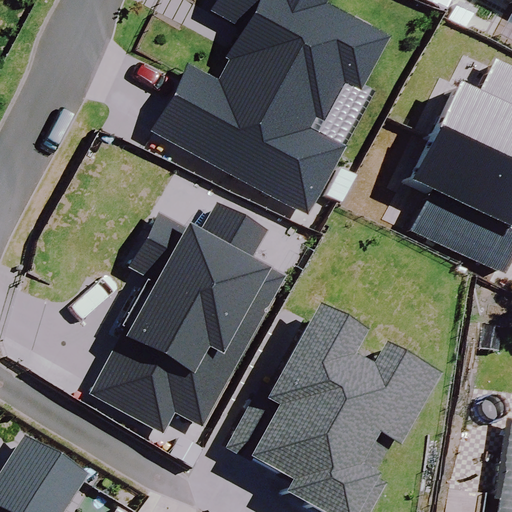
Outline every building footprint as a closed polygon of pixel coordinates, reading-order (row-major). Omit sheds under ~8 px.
[(217,0),(209,16),(238,32),(209,83),(184,69),(149,133),(300,216),(363,103),(351,97),(383,41),(320,7),(324,0),(217,0)] [(511,0),(497,0),(511,8),(511,0)] [(472,102),(451,92),(405,188),(424,197),(407,233),(500,277),(511,250),(511,232),(511,229),(511,76),(489,66),(472,102)] [(167,418),(194,433),(279,279),(245,260),(260,233),(213,207),(194,241),(155,219),(127,270),(149,282),(85,398),(156,437),(167,418)] [(255,391),(223,450),(285,484),(277,498),(303,511),(366,511),(437,383),(376,350),(364,373),(344,362),(357,338),(310,312),(264,396),(255,391)] [(511,511),(511,430),(502,429),(491,511),(511,511)] [(0,470),(0,511),(60,511),(80,480),(17,442),(0,470)]
